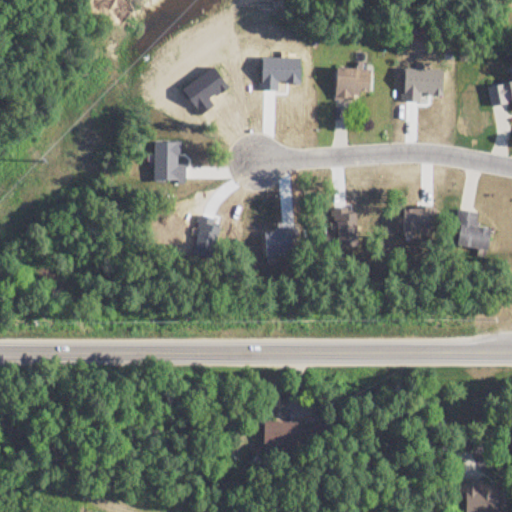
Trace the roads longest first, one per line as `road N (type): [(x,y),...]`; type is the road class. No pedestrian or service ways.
road 1 (secondary): [(511,352),(0,352)]
road 2 (residential): [(511,167),(399,153),(253,164)]
